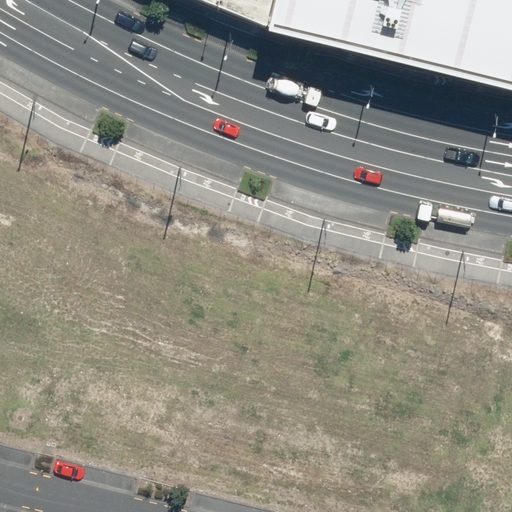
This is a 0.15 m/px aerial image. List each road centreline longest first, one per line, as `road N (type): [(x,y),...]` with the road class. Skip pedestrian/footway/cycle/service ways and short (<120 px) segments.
road 1 (secondary): [(511,219),(291,158),(0,27)]
road 2 (secondary): [(78,0),(225,69),(511,152)]
road 3 (residential): [(144,511),(0,474)]
